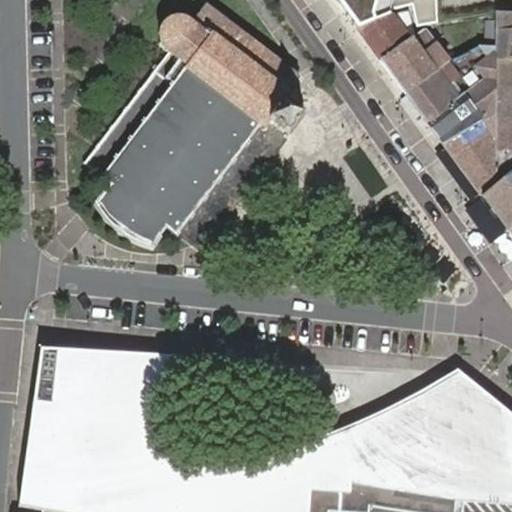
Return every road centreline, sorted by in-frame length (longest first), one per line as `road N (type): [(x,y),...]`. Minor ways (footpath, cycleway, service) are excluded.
road 1 (residential): [(11,274),(510,321)]
road 2 (residential): [(510,321),(282,0)]
road 3 (residential): [(9,0),(11,274)]
road 4 (residential): [(11,274),(0,398)]
